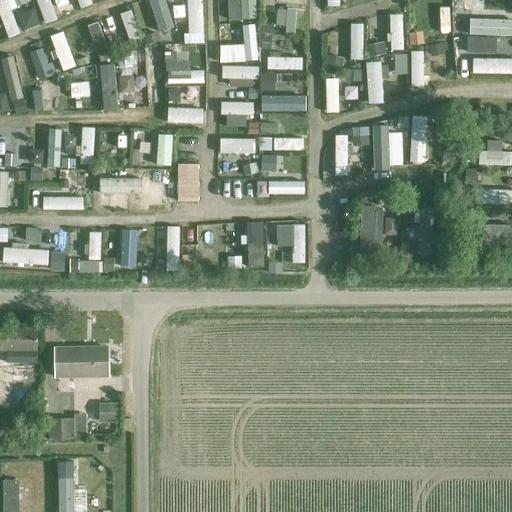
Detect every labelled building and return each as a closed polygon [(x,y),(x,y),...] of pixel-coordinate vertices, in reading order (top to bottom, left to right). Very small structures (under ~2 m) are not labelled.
[(0,0),(0,26),(3,35),(16,31),(7,8),(12,6),(10,0),(0,0)] [(47,0),(32,0),(40,22),(53,17),(47,0)] [(163,0),(149,0),(156,24),(170,20),(163,0)] [(180,0),(167,0),(170,20),(182,18),(180,0)] [(197,0),(184,0),(185,14),(197,14),(197,0)] [(483,0),(464,0),(464,15),(473,15),(473,11),(483,11),(483,0)] [(117,9),(123,38),(135,36),(128,6),(117,9)] [(396,46),(397,7),(385,7),(385,46),(396,46)] [(110,8),(81,20),(95,55),(105,51),(96,29),(115,21),(110,8)] [(474,16),(473,30),(508,32),(509,18),(474,16)] [(250,20),(221,23),(222,36),(251,33),(250,20)] [(360,23),(347,23),(345,57),(359,58),(360,23)] [(274,26),(261,26),(260,34),(274,34),(274,26)] [(158,32),(144,38),(147,47),(161,41),(158,32)] [(423,33),(409,34),(410,46),(424,44),(423,33)] [(511,51),(511,37),(492,36),(491,50),(511,51)] [(272,37),(261,37),(261,50),(272,50),(272,37)] [(481,38),(467,38),(467,54),(481,54),(481,38)] [(384,43),(367,46),(369,58),(386,55),(384,43)] [(442,44),(429,46),(431,57),(444,55),(442,44)] [(419,47),(407,48),(407,85),(420,85),(419,47)] [(244,69),(255,70),(258,50),(247,48),(244,69)] [(262,53),(263,67),(298,67),(298,52),(262,53)] [(469,72),(511,71),(511,54),(469,55),(469,72)] [(132,57),(119,58),(120,68),(133,67),(132,57)] [(88,58),(79,61),(82,67),(90,64),(88,58)] [(326,58),(325,69),(341,72),(342,60),(326,58)] [(97,107),(113,107),(112,60),(96,61),(97,107)] [(245,74),(246,63),(219,62),(218,73),(245,74)] [(76,68),(63,70),(68,103),(81,101),(76,68)] [(348,71),(347,83),(359,84),(359,80),(363,80),(364,72),(348,71)] [(275,74),(262,74),(262,91),(275,91),(275,74)] [(30,78),(35,111),(49,109),(44,76),(30,78)] [(180,90),(169,90),(169,102),(180,102),(180,90)] [(24,99),(14,102),(18,115),(28,112),(24,99)] [(409,119),(399,119),(399,130),(409,130),(409,119)] [(90,161),(90,123),(77,124),(77,162),(90,161)] [(248,124),(248,137),(257,137),(257,124),(248,124)] [(262,124),(261,132),(277,133),(278,125),(262,124)] [(368,128),(352,129),(353,138),(368,137),(368,128)] [(343,131),(330,131),(331,173),(344,172),(343,131)] [(272,140),(261,140),(261,152),(272,152),(272,140)] [(352,161),(365,159),(363,142),(350,144),(352,161)] [(487,163),(507,161),(506,150),(486,152),(487,163)] [(6,155),(6,166),(17,167),(18,155),(6,155)] [(108,155),(98,155),(98,168),(108,168),(108,155)] [(273,156),(261,156),(261,172),(273,172),(273,156)] [(63,160),(62,169),(74,169),(75,160),(63,160)] [(178,202),(198,202),(197,165),(177,165),(178,202)] [(256,166),(243,169),(245,179),(258,176),(256,166)] [(31,168),(30,180),(42,180),(42,168),(31,168)] [(86,170),(78,170),(78,182),(86,182),(86,170)] [(25,171),(13,171),(13,181),(25,181),(25,171)] [(466,171),(466,183),(476,183),(476,172),(466,171)] [(151,173),(150,185),(169,186),(170,174),(151,173)] [(58,174),(58,205),(70,204),(70,174),(58,174)] [(126,176),(126,206),(143,206),(143,176),(126,176)] [(298,189),(298,178),(272,177),(272,188),(298,189)] [(481,201),(502,203),(503,187),(482,186),(481,201)] [(431,202),(416,202),(416,251),(430,251),(431,202)] [(356,238),(380,237),(380,206),(356,207),(356,238)] [(288,255),(302,255),(302,222),(288,223),(288,255)] [(119,226),(117,264),(132,265),(134,226),(119,226)] [(209,244),(219,244),(219,227),(210,226),(209,244)] [(97,256),(98,228),(86,227),(84,255),(97,256)] [(20,241),(36,241),(36,228),(20,228),(20,241)] [(0,261),(45,264),(46,245),(0,243),(0,261)] [(64,254),(50,254),(51,273),(64,273),(64,254)] [(142,255),(139,264),(149,268),(153,259),(142,255)] [(194,257),(183,257),(183,271),(194,271),(194,257)] [(241,258),(228,258),(228,272),(241,272),(241,258)] [(104,259),(104,272),(113,272),(114,259),(104,259)] [(79,260),(70,260),(70,275),(79,274),(79,260)] [(282,266),(270,266),(270,275),(282,275),(282,266)] [(37,329),(0,329),(0,351),(6,351),(6,363),(37,363),(37,329)] [(55,377),(109,376),(109,348),(55,349),(55,377)] [(26,398),(26,381),(10,381),(10,398),(26,398)] [(117,406),(110,406),(101,406),(101,422),(109,422),(117,422),(117,415),(117,407),(117,406)] [(50,420),(50,440),(74,439),(74,419),(50,420)] [(74,463),(59,463),(59,479),(74,479),(74,463)]
